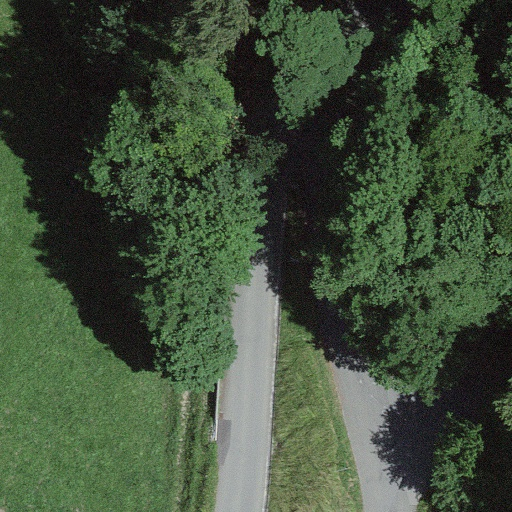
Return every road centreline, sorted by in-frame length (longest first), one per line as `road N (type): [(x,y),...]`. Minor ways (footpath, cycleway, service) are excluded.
road 1 (unclassified): [(335,132),(298,145),(263,191),(246,511)]
road 2 (unclassified): [(335,132),(395,462),(394,511)]
road 3 (unclassified): [(440,0),(335,132)]
